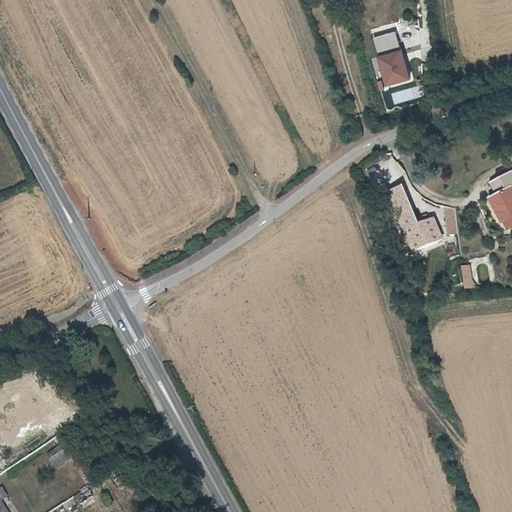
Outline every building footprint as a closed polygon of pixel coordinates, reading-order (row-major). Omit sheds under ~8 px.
[(395,32),(374,38),(388,87),(408,81),(395,32)] [(511,170),(492,181),(498,193),(491,197),(504,221),(511,217),(511,170)] [(412,259),(442,247),(431,220),(414,227),(399,188),(386,193),(412,259)] [(445,209),(444,234),(453,235),(454,209),(445,209)] [(470,268),(463,269),(465,281),(472,280),(470,268)] [(465,281),(466,288),(475,288),(474,285),(472,282),(472,280),(465,281)] [(68,465),(60,453),(50,459),(58,472),(68,465)] [(82,493),(69,502),(74,511),(89,502),(82,493)]
